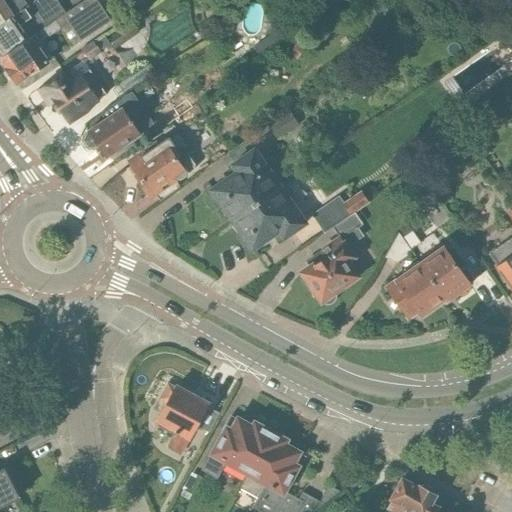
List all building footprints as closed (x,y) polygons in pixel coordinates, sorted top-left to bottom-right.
[(0,0),(0,25),(36,0),(0,0)] [(85,0),(75,7),(66,13),(0,59),(17,84),(54,58),(43,42),(61,30),(72,46),(111,19),(101,6),(109,0),(85,0)] [(56,0),(36,0),(0,25),(0,58),(0,59),(66,13),(56,0)] [(284,24),(272,22),(269,37),(254,48),(260,56),(294,32),(288,23),(284,24)] [(511,22),(501,30),(510,44),(511,42),(511,22)] [(115,48),(126,40),(120,30),(108,38),(115,48)] [(292,50),(299,56),(307,45),(300,39),(292,50)] [(94,43),(83,51),(89,59),(100,51),(94,43)] [(77,77),(71,68),(39,90),(47,101),(51,97),(69,123),(88,110),(85,106),(105,93),(89,70),(77,77)] [(106,158),(155,124),(132,92),(103,112),(108,118),(87,133),(84,140),(89,148),(98,147),(106,158)] [(209,108),(219,101),(215,95),(204,102),(209,108)] [(492,114),(500,124),(510,117),(502,106),(492,114)] [(277,139),(298,125),(290,112),(268,125),(277,139)] [(140,157),(130,165),(139,178),(136,179),(138,181),(137,185),(142,192),(146,193),(148,196),(154,192),(161,201),(181,187),(174,178),(181,179),(183,177),(185,171),(190,172),(194,169),(195,164),(189,155),(194,152),(178,129),(139,156),(140,157)] [(237,173),(213,190),(232,218),(274,188),(276,187),(280,183),(264,161),(256,149),(232,165),(237,173)] [(274,188),(232,218),(253,248),(269,237),(278,231),(283,239),(307,222),(297,208),(280,183),(276,187),(274,188)] [(339,196),(311,215),(324,233),(335,226),(352,214),(367,203),(359,192),(344,202),(339,196)] [(511,208),(507,212),(511,219),(511,238),(489,254),(498,267),(511,287),(511,208)] [(314,265),(301,275),(309,288),(312,286),(322,301),(324,303),(326,304),(328,305),(330,304),(333,304),(336,301),(336,299),(337,295),(336,293),(335,291),(359,274),(350,262),(355,259),(345,246),(360,235),(355,227),(359,225),(352,214),(335,226),(342,236),(310,259),(314,265)] [(412,231),(402,239),(409,250),(420,243),(412,231)] [(411,253),(409,250),(402,239),(398,233),(385,257),(396,263),(411,253)] [(420,265),(445,301),(445,302),(470,285),(469,284),(475,280),(465,265),(459,270),(444,248),(420,265)] [(445,301),(420,265),(387,287),(408,318),(418,311),(422,317),(445,301)] [(175,388),(167,384),(159,399),(167,403),(157,422),(158,427),(177,437),(171,448),(182,454),(209,403),(177,386),(175,388)] [(224,460),(248,474),(271,432),(256,423),(253,428),(238,419),(236,423),(231,420),(205,466),(217,473),(224,460)] [(271,432),(248,474),(241,486),(263,499),(261,502),(274,509),(272,511),(316,511),(326,505),(324,504),(341,492),(329,486),(320,502),(303,492),(299,500),(285,491),(303,458),(298,456),(299,453),(284,445),(287,441),(271,432)] [(0,507),(19,498),(5,469),(0,470),(0,507)] [(437,511),(440,507),(431,502),(435,494),(433,489),(425,484),(419,486),(418,488),(402,479),(386,508),(392,511),(437,511)]
